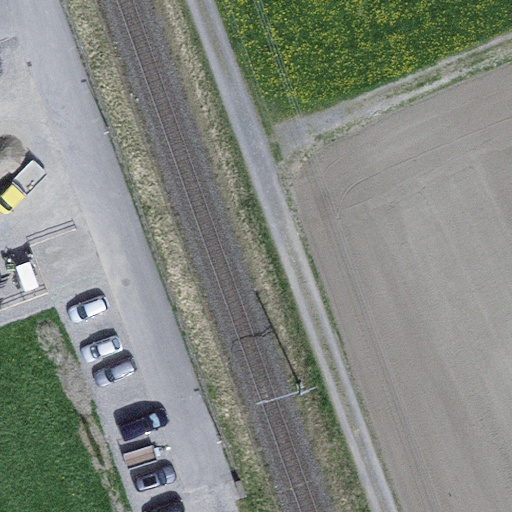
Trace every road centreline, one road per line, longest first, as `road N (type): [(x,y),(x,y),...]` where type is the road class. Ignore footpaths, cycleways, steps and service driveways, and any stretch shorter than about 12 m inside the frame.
road 1 (track): [(382,511),(198,0)]
road 2 (residential): [(35,0),(211,489)]
road 3 (track): [(511,36),(248,139)]
